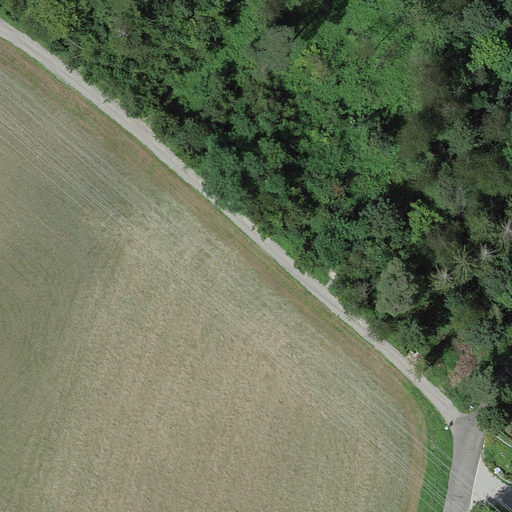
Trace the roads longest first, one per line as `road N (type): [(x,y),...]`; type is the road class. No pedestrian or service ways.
road 1 (track): [(464,459),(464,431),(435,393),(172,156),(0,29)]
road 2 (residential): [(457,511),(464,459),(502,375),(511,371)]
